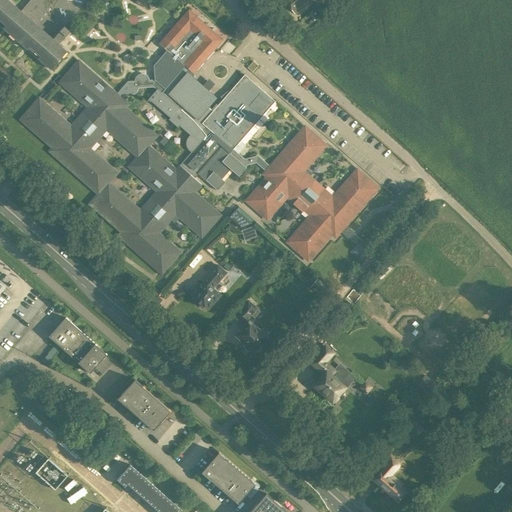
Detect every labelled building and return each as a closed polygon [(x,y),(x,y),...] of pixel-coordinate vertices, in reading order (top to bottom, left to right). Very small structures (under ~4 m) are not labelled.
[(0,0),(0,20),(6,25),(4,28),(7,31),(25,47),(28,49),(30,47),(41,56),(38,59),(51,70),(67,52),(59,45),(68,34),(70,32),(65,26),(87,0),(0,0)] [(283,0),(295,13),(311,0),(283,0)] [(67,85),(65,87),(88,107),(71,126),(44,103),(43,105),(36,101),(20,120),(52,148),(51,149),(51,150),(51,151),(52,153),(54,155),(82,180),(87,184),(98,194),(91,202),(89,204),(121,232),(121,233),(120,234),(120,235),(120,236),(121,237),(121,238),(123,240),(157,269),(158,268),(165,271),(181,253),(158,233),(175,214),(202,237),(218,219),(214,213),(215,211),(194,192),(202,184),(195,179),(199,175),(206,181),(218,191),(217,189),(224,181),(223,181),(220,179),(231,168),(238,174),(237,175),(238,175),(245,167),(246,169),(247,168),(245,167),(247,165),(257,162),(266,171),(265,173),(265,174),(265,175),(266,176),(266,177),(250,195),(252,197),(249,204),(267,219),(288,196),(295,202),(293,204),(302,212),(304,210),(310,215),(287,242),(305,258),(311,254),(313,255),(329,238),(332,234),(332,235),(332,234),(334,235),(335,235),(336,235),(337,234),(339,232),(340,231),(346,237),(352,230),(346,225),(360,209),(378,188),(375,185),(366,177),(366,178),(360,172),(354,176),(352,175),(333,197),(323,189),(323,190),(320,193),(315,188),(318,185),(318,186),(319,185),(303,172),(320,152),(326,145),(314,135),(308,130),(302,133),(300,132),(269,167),(257,157),(244,160),(233,150),(275,102),(244,75),(232,89),(222,100),(213,111),(208,108),(212,104),(204,97),(206,94),(210,90),(204,85),(200,88),(198,91),(186,81),(199,66),(214,48),(221,40),(188,11),(160,44),(158,43),(167,51),(155,65),(156,80),(149,81),(148,79),(147,77),(145,76),(143,76),(142,75),(140,76),(138,77),(137,78),(136,80),(135,82),(128,82),(117,95),(79,61),(63,79),(67,85)] [(250,223),(242,216),(236,210),(228,218),(235,224),(239,228),(250,223)] [(240,230),(244,241),(257,236),(253,225),(240,230)] [(197,306),(201,304),(207,309),(220,295),(212,288),(227,271),(218,263),(196,289),(196,290),(191,296),(195,299),(193,303),(197,306)] [(320,282),(314,289),(323,297),(328,290),(320,282)] [(251,323),(255,319),(252,316),(258,308),(248,300),(242,308),(234,316),(241,322),(232,332),(254,351),(267,337),(251,323)] [(107,354),(66,318),(49,337),(90,373),(107,354)] [(56,346),(50,353),(43,361),(46,364),(53,357),(60,349),(56,346)] [(339,398),(338,397),(346,387),(341,383),(349,374),(340,365),(336,370),(318,354),(310,363),(323,375),(313,386),(315,388),(333,403),(334,402),(335,402),(339,398)] [(430,378),(420,389),(428,395),(437,384),(430,378)] [(135,379),(118,399),(126,406),(154,431),(171,411),(143,387),(143,386),(135,379)] [(511,420),(511,391),(496,410),(511,422),(511,420)] [(418,405),(411,413),(414,416),(415,417),(423,409),(418,405)] [(182,419),(186,423),(191,417),(187,413),(182,419)] [(412,418),(406,424),(412,429),(417,434),(422,428),(412,418)] [(202,472),(238,504),(255,484),(219,453),(202,472)] [(391,455),(372,476),(382,486),(398,500),(406,490),(401,486),(401,485),(403,483),(391,473),(396,469),(396,468),(397,468),(398,467),(399,467),(399,466),(399,465),(399,464),(399,463),(399,462),(398,461),(397,460),(391,455)] [(55,490),(67,476),(48,459),(36,473),(55,490)] [(125,488),(127,485),(157,511),(181,511),(182,511),(130,465),(116,480),(125,488)] [(288,511),(266,493),(250,511),(288,511)]
